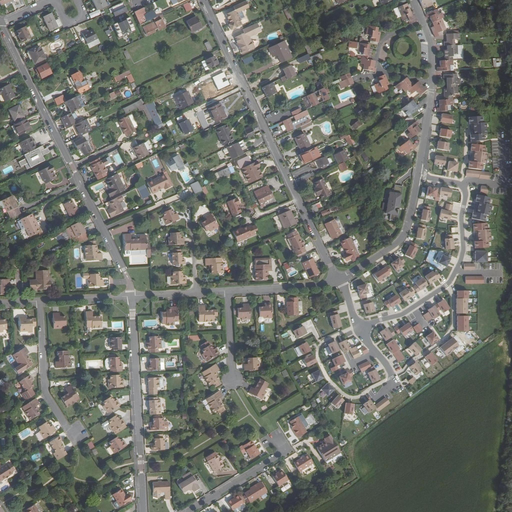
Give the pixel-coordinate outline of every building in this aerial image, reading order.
[(97,10),(110,4),(109,1),(105,2),(104,0),(92,0),(93,0),(97,10)] [(235,9),(226,14),(231,23),(229,24),(231,30),(242,25),(240,21),(242,20),(238,12),(237,11),(249,6),(246,0),(245,0),(234,6),(235,9)] [(432,5),(430,0),(419,0),(423,8),(427,6),(427,7),(432,5)] [(122,2),(111,7),(114,12),(113,12),(115,17),(127,11),(125,7),(124,7),(122,2)] [(183,5),(186,11),(193,8),(191,2),(188,4),(188,3),(183,5)] [(410,12),(408,8),(406,4),(394,9),(397,18),(401,17),(402,21),(408,19),(410,24),(417,21),(413,11),(410,12)] [(144,11),(143,8),(134,12),(140,25),(153,18),(156,17),(154,11),(143,16),(141,12),(144,11)] [(287,8),(283,10),(288,21),(292,19),(287,8)] [(432,23),(441,19),(443,17),(441,13),(438,14),(436,9),(425,14),(426,18),(429,16),(432,23)] [(43,17),(50,31),(61,25),(57,18),(55,19),(56,20),(55,21),(51,13),(43,17)] [(156,17),(153,18),(155,22),(143,27),(147,36),(156,32),(154,29),(158,28),(159,30),(166,27),(162,19),(163,18),(162,14),(156,17)] [(117,23),(113,25),(119,38),(123,36),(122,35),(131,31),(131,32),(136,30),(130,17),(125,19),(126,20),(117,24),(117,23)] [(187,21),(192,32),(202,27),(196,17),(187,21)] [(445,27),(441,19),(432,23),(433,26),(431,28),(435,37),(442,34),(440,29),(445,27)] [(261,30),(257,22),(255,24),(243,29),(244,32),(235,37),(238,42),(237,43),(239,48),(240,48),(243,53),(255,48),(250,37),(257,33),(256,33),(261,30)] [(377,32),(377,28),(368,26),(366,35),(371,36),(370,41),(378,43),(380,32),(377,32)] [(18,39),(20,43),(31,38),(25,27),(16,31),(19,38),(18,39)] [(83,37),(85,41),(101,33),(99,29),(83,37)] [(110,47),(116,44),(109,30),(105,31),(109,40),(110,43),(108,44),(110,47)] [(459,39),(459,33),(449,34),(446,34),(446,42),(444,42),(444,46),(447,46),(454,45),(454,39),(459,39)] [(284,41),(268,49),(272,57),(277,55),(280,62),(292,57),(284,41)] [(369,45),(359,43),(349,41),(348,47),(358,49),(357,52),(360,52),(360,55),(362,55),(361,58),(369,60),(372,49),(369,49),(369,45)] [(452,54),(457,54),(457,45),(454,45),(447,46),(447,50),(444,50),(444,61),(452,60),(452,54)] [(36,66),(46,61),(39,46),(28,51),(34,64),(35,64),(36,66)] [(308,54),(297,59),(299,63),(307,59),(310,58),(308,54)] [(205,60),(209,69),(218,64),(214,56),(205,60)] [(252,56),(242,61),(244,65),(254,60),(252,56)] [(369,60),(361,58),(360,64),(364,64),(363,69),(375,72),(376,68),(373,67),(374,61),(369,60)] [(452,65),(452,60),(444,61),(440,61),(440,67),(437,67),(437,71),(443,71),(449,71),(449,66),(452,65)] [(37,68),(41,78),(51,73),(46,64),(37,68)] [(281,78),(282,82),(295,76),(291,66),(283,70),(285,76),(281,78)] [(79,71),(71,76),(72,77),(70,78),(73,84),(75,83),(80,93),(88,89),(79,71)] [(124,73),(114,78),(116,82),(126,77),(124,73)] [(446,75),(443,75),(443,78),(446,78),(447,85),(457,84),(459,84),(459,79),(456,79),(455,74),(446,75)] [(384,75),(377,78),(378,81),(376,82),(376,84),(374,85),(378,94),(387,89),(386,86),(388,85),(384,75)] [(351,77),(343,80),(342,81),(339,82),(342,88),(346,87),(353,83),(351,77)] [(405,92),(408,89),(414,85),(412,82),(410,83),(406,78),(395,86),(398,90),(401,88),(405,92)] [(418,81),(414,85),(408,89),(411,94),(416,91),(420,95),(427,89),(425,86),(423,87),(418,81)] [(272,83),(262,87),(267,97),(276,93),(272,83)] [(5,101),(5,102),(15,97),(8,84),(0,88),(0,99),(2,103),(5,101)] [(457,94),(457,84),(447,85),(447,89),(444,89),(444,100),(452,100),(452,96),(455,96),(455,94),(457,94)] [(150,101),(143,85),(137,88),(139,92),(141,96),(142,98),(144,103),(150,101)] [(324,101),(329,99),(327,95),(324,88),(319,91),(324,101)] [(175,97),(180,109),(193,103),(187,91),(175,97)] [(314,93),(307,96),(312,107),(319,104),(314,93)] [(55,99),(58,105),(64,102),(61,96),(55,99)] [(81,108),(76,96),(66,101),(71,113),(81,108)] [(452,100),(444,100),(439,100),(439,108),(437,108),(437,112),(447,111),(447,105),(452,105),(452,100)] [(123,109),(126,114),(138,107),(142,105),(140,101),(123,109)] [(145,104),(151,117),(156,126),(161,124),(153,108),(155,107),(152,101),(150,102),(150,101),(144,103),(145,104)] [(412,101),(402,109),(405,113),(408,117),(411,115),(420,107),(418,104),(416,106),(412,101)] [(142,105),(138,107),(140,111),(144,109),(148,118),(151,117),(145,104),(142,105)] [(209,109),(215,122),(225,117),(219,104),(209,109)] [(9,110),(14,121),(24,116),(19,105),(9,110)] [(302,112),(294,116),(296,121),(307,115),(306,113),(307,113),(305,110),(302,112)] [(70,113),(61,118),(67,129),(73,125),(76,124),(70,113)] [(440,122),(451,124),(452,116),(442,114),(440,122)] [(128,116),(118,121),(124,132),(125,131),(127,135),(135,131),(128,116)] [(411,116),(404,121),(407,125),(414,120),(411,116)] [(483,134),(485,134),(484,123),(482,123),(481,116),(468,118),(469,124),(472,124),(473,128),(473,133),(470,133),(471,142),(483,141),(483,134)] [(289,118),(282,121),(287,131),(293,129),(293,130),(308,123),(307,120),(293,127),(289,118)] [(26,119),(14,125),(19,136),(31,130),(26,119)] [(85,119),(76,124),(73,125),(79,137),(82,135),(91,131),(85,119)] [(188,119),(179,123),(184,134),(193,130),(188,119)] [(351,126),(354,130),(361,124),(358,121),(351,126)] [(407,135),(410,139),(420,131),(416,126),(418,124),(416,121),(407,128),(410,132),(407,135)] [(215,130),(223,146),(234,141),(227,125),(215,130)] [(245,132),(248,138),(254,135),(252,129),(245,132)] [(439,136),(450,138),(451,131),(441,129),(439,136)] [(162,133),(154,138),(156,142),(164,137),(162,133)] [(295,138),(297,143),(306,138),(305,135),(304,133),(295,138)] [(346,133),(343,134),(349,145),(352,144),(346,133)] [(73,140),(77,150),(81,148),(84,155),(91,152),(87,145),(82,135),(79,137),(73,140)] [(20,143),(25,155),(36,149),(31,138),(20,143)] [(297,143),(302,154),(311,149),(310,146),(306,138),(297,143)] [(407,154),(414,149),(416,147),(414,144),(412,146),(408,140),(398,148),(401,152),(404,150),(407,154)] [(436,149),(447,151),(449,143),(437,141),(436,149)] [(133,148),(139,159),(148,154),(143,143),(133,148)] [(238,143),(226,148),(232,159),(243,154),(238,143)] [(484,146),(472,144),(470,153),(474,154),(474,158),(473,162),(469,162),(469,168),(481,170),(482,164),(485,164),(486,153),(484,152),(484,146)] [(40,152),(38,148),(36,149),(25,155),(24,155),(26,159),(19,162),(21,167),(25,165),(28,163),(30,168),(45,161),(42,156),(49,152),(47,148),(41,151),(40,152)] [(311,149),(302,154),(300,155),(304,164),(318,157),(313,148),(311,149)] [(334,155),(338,164),(348,159),(344,151),(334,155)] [(365,162),(369,160),(365,152),(361,154),(365,162)] [(184,166),(178,155),(172,158),(173,159),(167,162),(171,171),(174,169),(177,168),(178,169),(184,166)] [(318,168),(321,167),(325,165),(328,163),(325,156),(315,161),(318,168)] [(433,163),(444,165),(445,158),(435,156),(433,163)] [(101,161),(91,166),(98,180),(108,175),(105,167),(112,164),(108,157),(101,161)] [(237,162),(240,168),(250,163),(247,157),(237,162)] [(257,161),(242,168),(248,181),(253,178),(253,180),(262,176),(258,167),(259,166),(257,161)] [(338,165),(341,172),(348,169),(345,162),(338,165)] [(451,171),(456,172),(458,163),(449,162),(447,170),(451,171)] [(40,171),(46,184),(56,179),(53,171),(54,170),(52,165),(40,171)] [(212,175),(215,181),(231,174),(228,167),(212,175)] [(490,173),(466,170),(466,176),(479,177),(479,178),(489,180),(490,173)] [(124,190),(117,174),(106,179),(108,184),(108,185),(108,186),(108,187),(109,188),(110,188),(110,189),(107,191),(110,197),(124,190)] [(165,189),(170,187),(164,174),(147,183),(153,194),(158,191),(164,187),(165,189)] [(320,195),(322,200),(331,195),(329,191),(328,192),(323,179),(314,183),(316,188),(317,190),(315,192),(317,197),(320,195)] [(260,181),(248,186),(250,190),(262,185),(260,181)] [(191,185),(195,193),(202,190),(201,188),(197,182),(191,185)] [(273,197),(269,190),(267,186),(254,192),(260,204),(261,207),(264,206),(262,203),(273,197)] [(389,221),(396,222),(403,187),(395,186),(393,193),(389,192),(385,214),(390,215),(389,221)] [(150,196),(145,187),(138,190),(139,193),(143,191),(146,197),(150,196)] [(439,196),(440,194),(435,194),(436,189),(432,188),(427,187),(426,196),(435,198),(435,200),(438,201),(439,196)] [(439,196),(450,197),(451,190),(450,189),(441,188),(440,194),(439,196)] [(121,195),(109,202),(112,208),(108,210),(111,217),(124,211),(119,202),(124,199),(121,195)] [(487,204),(489,198),(477,195),(475,204),(478,204),(477,208),(476,213),(473,212),(471,219),(483,222),(485,215),(488,216),(490,205),(487,204)] [(12,218),(20,214),(12,196),(2,200),(8,212),(9,211),(12,218)] [(239,204),(236,198),(226,203),(232,216),(241,212),(238,205),(239,204)] [(64,204),(70,217),(79,212),(75,205),(75,206),(72,200),(64,204)] [(423,206),(420,220),(428,221),(430,211),(429,211),(429,207),(423,206)] [(278,215),(284,229),(295,224),(296,224),(290,211),(289,207),(277,212),(278,215)] [(320,213),(322,216),(337,210),(335,207),(320,213)] [(459,211),(452,209),(445,207),(445,211),(441,210),(439,218),(456,222),(457,216),(459,211)] [(163,217),(166,225),(180,219),(178,213),(174,214),(172,209),(165,212),(163,213),(164,216),(163,217)] [(25,228),(30,237),(40,232),(38,227),(38,226),(35,219),(34,220),(31,214),(21,220),(25,228)] [(219,227),(211,214),(205,217),(207,220),(202,222),(202,223),(203,224),(201,226),(204,231),(206,229),(207,231),(210,229),(211,231),(219,227)] [(325,224),(332,239),(341,234),(334,220),(325,224)] [(85,233),(80,222),(71,226),(71,227),(69,228),(69,229),(73,237),(73,238),(76,237),(85,233)] [(474,248),(487,248),(487,241),(490,241),(489,229),(486,230),(486,224),(473,224),(474,233),(477,233),(477,237),(477,242),(474,242),(474,248)] [(419,225),(416,239),(423,240),(426,230),(425,229),(425,226),(419,225)] [(238,229),(233,232),(237,243),(255,235),(254,232),(251,227),(251,226),(247,228),(247,227),(241,229),(239,230),(238,229)] [(169,237),(169,245),(184,244),(184,238),(181,238),(180,232),(170,233),(171,237),(169,237)] [(151,257),(150,243),(148,243),(147,235),(141,235),(141,239),(138,239),(131,239),(131,237),(131,234),(124,234),(126,255),(131,255),(131,251),(147,249),(148,257),(151,257)] [(289,239),(295,253),(296,253),(304,249),(305,249),(299,235),(298,235),(290,239),(289,239)] [(445,250),(453,250),(452,235),(446,235),(446,239),(445,239),(445,250)] [(356,249),(350,237),(340,242),(342,246),(343,245),(347,253),(344,254),(347,260),(359,255),(356,249)] [(411,242),(405,255),(412,259),(417,249),(416,249),(417,245),(411,242)] [(96,250),(96,245),(95,245),(88,246),(85,246),(86,261),(87,261),(88,261),(88,266),(102,265),(102,260),(102,253),(99,253),(97,254),(96,250)] [(172,253),(173,264),(185,264),(185,259),(182,259),(182,253),(172,253)] [(438,264),(446,268),(451,256),(445,253),(444,256),(442,255),(438,264)] [(405,262),(401,257),(390,264),(395,271),(403,266),(402,264),(405,262)] [(205,259),(206,265),(209,265),(211,265),(211,269),(212,274),(223,273),(222,263),(222,258),(205,259)] [(303,264),(310,279),(320,275),(314,263),(315,262),(314,259),(303,264)] [(253,281),(256,281),(267,280),(267,276),(267,272),(269,272),(272,271),(272,265),(272,260),(255,261),(255,265),(254,265),(255,271),(253,271),(253,281)] [(391,271),(388,266),(374,275),(378,282),(389,275),(388,273),(391,271)] [(186,283),(186,277),(183,277),(182,271),(181,271),(181,269),(174,269),(174,272),(172,272),(173,276),(171,276),(171,284),(186,283)] [(30,283),(30,290),(50,289),(50,281),(49,281),(49,271),(36,271),(36,280),(36,281),(37,281),(37,283),(30,283)] [(429,284),(440,277),(437,272),(434,273),(432,271),(425,277),(429,284)] [(103,280),(101,280),(99,280),(99,278),(99,275),(90,275),(90,279),(88,279),(88,287),(103,286),(103,280)] [(417,293),(427,286),(423,278),(415,283),(416,285),(413,287),(417,293)] [(0,295),(4,295),(4,287),(9,286),(9,279),(0,279),(0,295)] [(357,287),(360,299),(366,297),(365,294),(368,293),(365,285),(357,287)] [(404,301),(415,294),(411,289),(408,291),(407,289),(399,294),(404,301)] [(400,302),(396,295),(384,303),(387,308),(390,306),(391,308),(400,302)] [(287,302),(287,316),(298,315),(297,297),(288,298),(289,302),(287,302)] [(369,300),(362,301),(366,314),(374,311),(372,302),(370,303),(369,300)] [(443,300),(434,306),(437,312),(440,310),(443,313),(449,309),(443,300)] [(259,307),(259,317),(263,317),(263,319),(272,318),(271,303),(265,303),(265,307),(259,307)] [(234,318),(238,318),(242,318),(242,320),(250,319),(249,304),(243,304),(243,308),(237,308),(233,308),(234,318)] [(214,310),(209,310),(205,310),(205,308),(205,305),(198,305),(199,322),(205,321),(205,322),(214,321),(214,316),(218,316),(218,310),(214,310)] [(427,310),(429,312),(430,315),(433,318),(433,319),(440,315),(437,312),(434,306),(427,310)] [(162,312),(162,324),(167,324),(167,325),(174,325),(174,322),(178,321),(178,307),(171,307),(166,307),(166,312),(162,312)] [(333,329),(341,327),(337,311),(330,313),(331,316),(330,316),(333,329)] [(101,317),(97,317),(93,317),(93,315),(92,312),(86,312),(87,328),(92,327),(92,328),(102,327),(101,317)] [(53,313),(54,329),(62,328),(62,326),(66,326),(65,317),(62,317),(60,317),(59,315),(59,313),(53,313)] [(19,317),(20,332),(28,332),(28,333),(32,333),(32,329),(32,320),(28,320),(26,320),(26,318),(26,316),(19,317)] [(403,336),(412,330),(408,323),(399,330),(397,327),(394,329),(397,334),(400,332),(403,336)] [(293,331),(297,338),(307,333),(303,326),(293,331)] [(385,341),(395,335),(391,329),(388,331),(386,328),(379,332),(385,341)] [(431,345),(438,340),(433,332),(425,337),(431,345)] [(146,343),(146,349),(150,349),(150,353),(158,352),(158,348),(162,348),(161,340),(159,340),(159,336),(149,337),(150,343),(146,343)] [(113,348),(113,350),(122,350),(121,337),(110,338),(110,348),(113,348)] [(440,348),(446,356),(459,346),(453,338),(440,348)] [(349,350),(350,349),(346,340),(339,343),(343,353),(349,350)] [(398,350),(399,349),(393,340),(386,344),(392,354),(393,353),(398,362),(404,359),(398,350)] [(202,354),(207,361),(220,353),(216,347),(213,349),(210,344),(207,341),(201,345),(203,349),(202,350),(204,353),(202,354)] [(332,354),(339,350),(335,341),(328,345),(332,354)] [(302,355),(310,351),(306,342),(298,347),(302,355)] [(415,356),(421,350),(414,343),(408,348),(415,356)] [(29,360),(27,356),(26,354),(28,353),(29,353),(26,347),(22,350),(18,352),(13,355),(18,362),(19,362),(21,365),(25,362),(28,368),(32,365),(29,360)] [(56,362),(56,368),(71,367),(70,359),(69,359),(69,355),(69,351),(57,351),(58,355),(59,355),(59,361),(56,362)] [(431,366),(437,361),(431,353),(425,357),(431,366)] [(110,369),(123,368),(122,364),(119,364),(119,358),(115,358),(115,354),(109,355),(110,358),(110,369)] [(316,362),(313,355),(304,360),(307,366),(316,362)] [(332,360),(335,367),(336,366),(345,362),(341,355),(332,360)] [(147,364),(148,370),(163,369),(163,361),(160,361),(160,357),(150,358),(151,364),(147,364)] [(244,364),(244,371),(260,370),(259,361),(257,361),(257,357),(247,358),(247,364),(244,364)] [(415,375),(422,371),(416,362),(409,367),(415,375)] [(219,369),(216,364),(202,372),(205,377),(204,377),(210,385),(213,383),(215,387),(221,383),(219,380),(219,379),(217,375),(215,372),(219,369)] [(373,366),(371,368),(368,369),(369,372),(368,373),(372,383),(380,380),(373,366)] [(315,382),(323,378),(319,370),(311,374),(315,382)] [(339,377),(343,385),(351,381),(349,378),(352,376),(349,370),(346,372),(347,373),(339,377)] [(20,382),(25,391),(34,386),(30,381),(32,380),(30,375),(20,382)] [(108,379),(108,388),(124,387),(123,381),(120,381),(120,375),(110,376),(110,379),(108,379)] [(148,378),(148,390),(157,390),(157,387),(160,387),(159,378),(159,377),(148,378)] [(251,387),(248,393),(261,400),(265,393),(264,392),(266,388),(268,385),(259,380),(257,383),(254,388),(251,387)] [(327,396),(333,390),(327,383),(321,389),(327,396)] [(65,389),(67,391),(68,393),(65,396),(61,398),(67,407),(79,399),(70,385),(65,389)] [(223,406),(220,402),(218,399),(220,398),(223,396),(220,390),(206,399),(208,404),(213,412),(217,410),(219,413),(225,410),(222,406),(223,406)] [(336,408),(343,400),(338,395),(331,403),(336,408)] [(103,406),(108,413),(121,405),(118,400),(114,402),(111,397),(103,402),(105,405),(103,406)] [(149,398),(150,410),(161,410),(160,400),(157,400),(157,398),(149,398)] [(378,412),(390,403),(385,398),(374,406),(369,400),(363,405),(369,413),(375,408),(378,412)] [(25,411),(30,420),(40,413),(36,406),(39,404),(35,399),(23,406),(26,411),(25,411)] [(353,404),(346,403),(344,413),(352,415),(353,404)] [(125,425),(126,424),(122,419),(119,421),(116,416),(108,421),(110,424),(108,425),(113,432),(114,432),(116,430),(118,433),(126,428),(125,425)] [(150,424),(151,430),(166,429),(166,421),(163,421),(163,417),(154,418),(154,423),(150,424)] [(297,438),(306,432),(304,429),(305,429),(297,417),(289,422),(291,425),(290,425),(293,431),(297,438)] [(39,431),(44,438),(56,430),(53,425),(50,427),(46,422),(39,426),(41,430),(39,431)] [(62,448),(63,447),(60,442),(62,440),(59,436),(50,442),(56,451),(54,453),(58,459),(66,454),(62,448)] [(316,448),(324,460),(330,456),(331,458),(340,452),(330,436),(324,440),(325,441),(321,443),(322,444),(316,448)] [(109,447),(114,454),(127,446),(123,440),(120,442),(117,437),(109,442),(111,446),(109,447)] [(151,444),(152,450),(167,449),(167,441),(165,441),(164,437),(155,438),(155,443),(151,444)] [(243,445),(251,459),(260,453),(252,440),(243,445)] [(205,458),(214,471),(223,466),(221,463),(218,459),(214,452),(205,458)] [(293,463),(299,472),(312,464),(307,454),(293,463)] [(0,467),(0,480),(12,473),(11,472),(15,470),(11,463),(8,465),(7,464),(0,467)] [(276,475),(272,477),(278,486),(287,480),(281,470),(277,472),(278,473),(276,475)] [(185,482),(193,477),(190,473),(182,478),(185,482)] [(179,486),(183,492),(189,488),(190,490),(193,488),(196,486),(195,484),(196,483),(193,477),(179,486)] [(153,483),(153,493),(160,492),(165,492),(169,492),(169,482),(153,483)] [(244,493),(249,503),(266,492),(260,482),(249,489),(250,490),(244,493)] [(112,494),(120,506),(131,500),(127,494),(125,495),(121,489),(112,494)] [(227,503),(232,510),(243,504),(242,503),(238,496),(227,503)]
